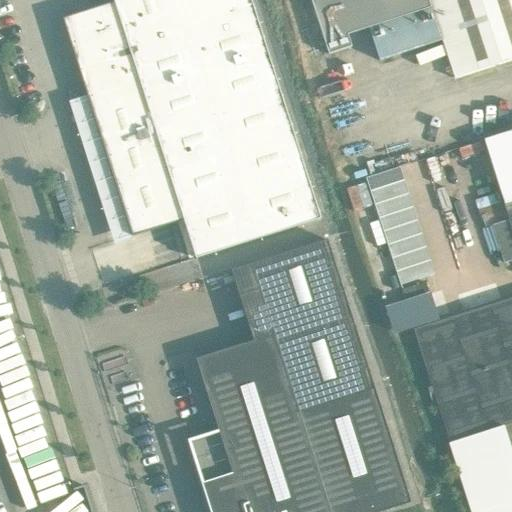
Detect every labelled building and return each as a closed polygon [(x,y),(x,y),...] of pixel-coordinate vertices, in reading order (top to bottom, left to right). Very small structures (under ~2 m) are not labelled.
[(181,221),(195,259),(319,220),(249,0),(112,0),(114,3),(62,19),(131,237),(181,221)] [(454,78),(479,70),(511,59),(511,0),(310,0),(327,54),(351,47),(347,35),(369,28),(378,60),(442,40),(454,78)] [(511,130),(481,141),(502,205),(511,202),(511,130)] [(399,167),(365,179),(400,285),(434,274),(399,167)] [(511,202),(502,205),(507,221),(490,227),(502,265),(511,261),(511,202)] [(218,431),(187,441),(209,511),(381,511),(409,503),(373,388),(326,240),(230,271),(230,272),(249,266),(277,355),(203,378),(197,359),(195,360),(218,431)] [(425,283),(401,291),(404,300),(428,293),(425,283)] [(511,297),(437,321),(413,328),(412,329),(447,443),(511,422),(511,297)] [(470,511),(511,511),(511,457),(503,429),(449,446),(470,511)]
